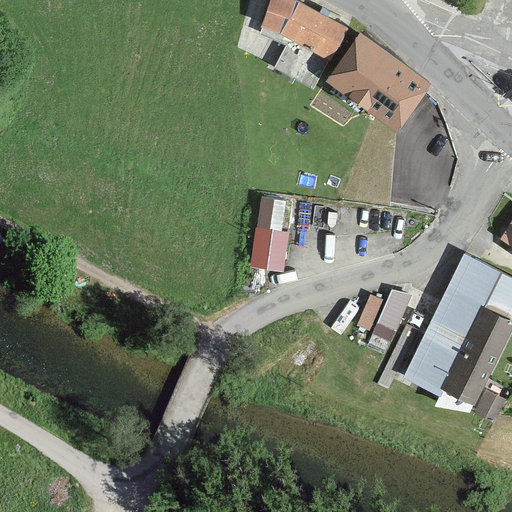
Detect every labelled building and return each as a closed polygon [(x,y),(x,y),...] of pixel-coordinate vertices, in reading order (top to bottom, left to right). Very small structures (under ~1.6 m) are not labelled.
[(303,0),(266,0),(261,21),(281,26),(289,28),(270,61),(309,83),(344,24),(303,0)] [(424,84),(353,34),(326,71),(397,122),(424,84)] [(511,218),(501,235),(511,242),(511,218)] [(285,232),(255,228),(251,264),(280,268),(285,232)] [(511,330),(511,279),(464,256),(403,378),(441,396),(443,391),(474,406),(511,330)] [(409,295),(391,288),(377,320),(396,328),(409,295)] [(507,400),(487,391),(477,413),(497,421),(507,400)]
